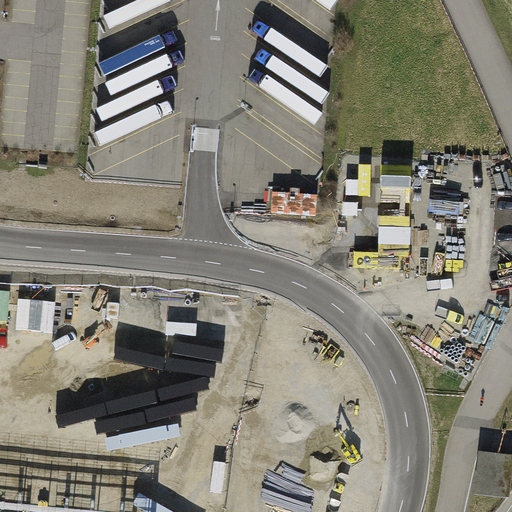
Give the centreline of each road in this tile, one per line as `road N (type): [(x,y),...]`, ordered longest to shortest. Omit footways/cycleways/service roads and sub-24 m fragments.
road 1 (unclassified): [(0,245),(254,269),(343,310),(377,344),(403,393),(410,447),(402,511)]
road 2 (unclassified): [(451,511),(483,395),(511,343)]
road 3 (unclassified): [(511,113),(458,0)]
